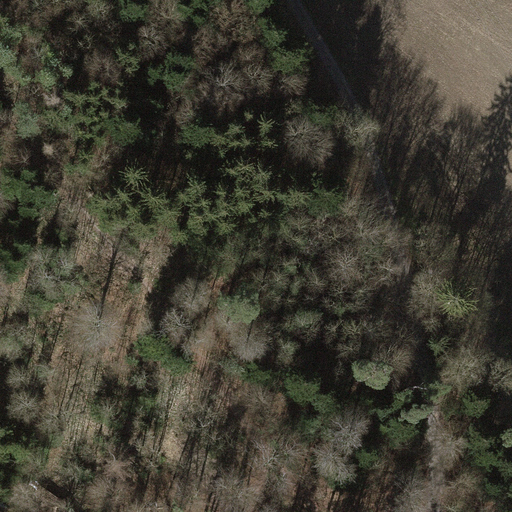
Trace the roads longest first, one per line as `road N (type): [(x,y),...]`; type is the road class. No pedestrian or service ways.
road 1 (track): [(0,55),(354,511)]
road 2 (track): [(432,511),(417,327),(388,203),(360,126),(294,0)]
